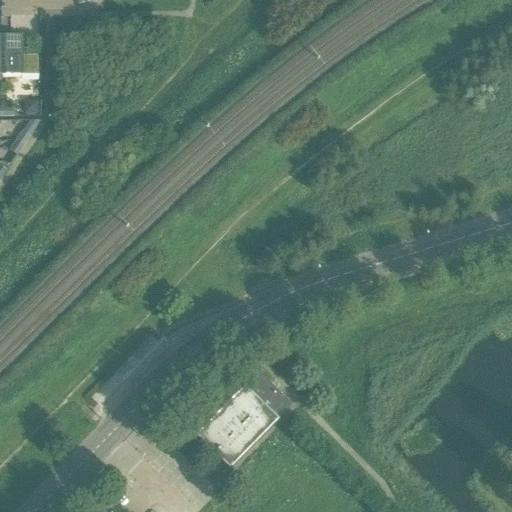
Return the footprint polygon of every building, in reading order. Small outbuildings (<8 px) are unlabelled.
[(38,79),(37,55),(22,56),(22,36),(10,36),(10,40),(0,39),(0,75),(21,75),(21,79),(38,79)] [(12,117),(12,108),(0,108),(0,117),(12,117)] [(23,146),(30,136),(23,131),(16,141),(23,146)] [(16,156),(23,146),(16,141),(9,151),(16,156)] [(229,469),(292,405),(244,358),(204,398),(217,412),(194,435),(229,469)]
